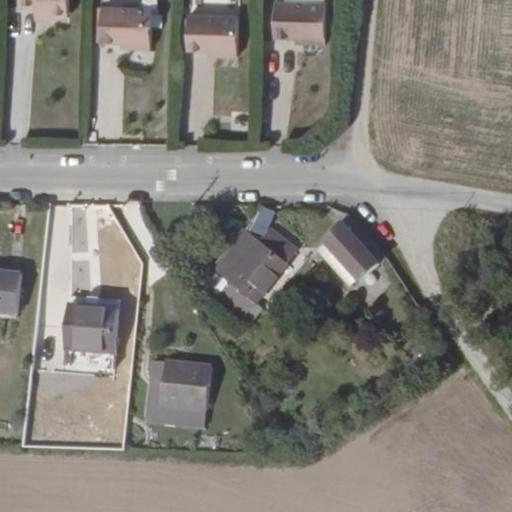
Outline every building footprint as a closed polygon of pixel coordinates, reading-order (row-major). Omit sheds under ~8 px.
[(70,0),(23,0),(23,10),(36,11),(36,17),(69,21),(70,0)] [(293,38),(293,44),(316,44),(316,3),(265,2),(265,38),(287,38),(293,38)] [(117,44),(117,50),(140,50),(141,10),(91,10),(91,44),(111,44),(117,44)] [(177,51),(197,51),(204,51),(204,56),(227,56),(227,17),(178,16),(177,51)] [(167,211),(155,210),(155,222),(167,222),(167,211)] [(214,301),(256,253),(241,240),(200,287),(214,301)] [(256,253),(214,301),(239,325),(292,264),(266,241),(256,253)] [(350,242),(331,260),(365,295),(384,277),(350,242)] [(324,266),(359,301),(365,295),(331,260),(324,266)] [(0,277),(0,316),(11,317),(14,278),(0,277)] [(70,317),(68,357),(110,360),(113,320),(70,317)] [(161,366),(158,410),(204,412),(207,369),(161,366)]
